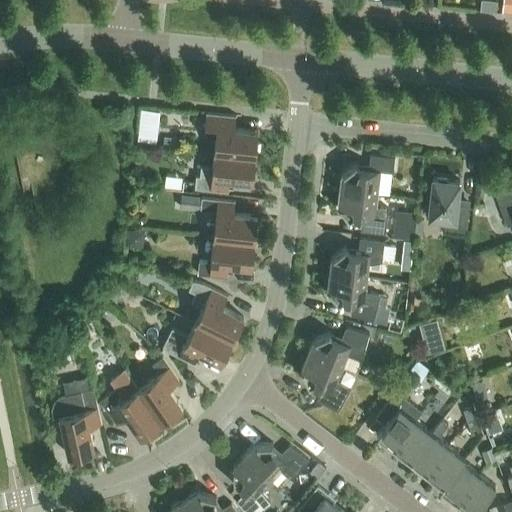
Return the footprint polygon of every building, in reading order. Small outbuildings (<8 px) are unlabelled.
[(496,0),(492,0),(479,0),(479,8),(495,10),(496,0)] [(511,0),(502,0),(502,10),(511,11),(511,0)] [(155,138),(156,107),(138,107),(137,138),(155,138)] [(255,155),(257,129),(234,127),(235,114),(206,111),(204,130),(209,137),(215,137),(214,150),(255,155)] [(252,181),(255,155),(214,150),(212,167),(200,165),(199,175),(195,175),(194,188),(227,191),(228,178),(252,181)] [(341,173),(339,188),(377,192),(379,170),(392,171),(394,156),(370,153),(368,168),(360,167),(356,161),(341,173)] [(466,233),(469,203),(457,201),(459,180),(432,177),(428,216),(445,218),(444,230),(466,233)] [(511,184),(494,191),(507,224),(511,222),(511,184)] [(377,192),(339,188),(337,203),(349,218),(354,213),(362,214),(360,229),(385,232),(388,207),(375,206),(377,192)] [(200,196),(182,194),(181,205),(199,207),(200,196)] [(213,236),(254,240),(257,214),(233,212),(234,200),(201,196),(200,209),(216,211),(213,236)] [(394,209),(396,227),(412,226),(410,207),(394,209)] [(251,266),(254,240),(213,236),(210,261),(198,260),(197,273),(226,276),(228,263),(251,266)] [(329,271),(366,276),(368,263),(381,261),(384,239),(359,236),(357,251),(349,250),(345,245),(331,256),(329,271)] [(411,252),(401,250),(399,261),(409,263),(411,252)] [(365,289),(366,276),(329,271),(327,287),(338,301),(344,297),(352,298),(350,313),(373,319),(380,293),(365,289)] [(194,321),(231,339),(243,316),(221,305),(227,294),(203,282),(193,279),(188,289),(195,293),(191,301),(201,307),(194,321)] [(419,323),(427,352),(445,347),(437,318),(419,323)] [(220,362),(231,339),(194,321),(187,335),(171,327),(162,346),(167,350),(193,363),(199,351),(220,362)] [(307,352),(342,367),(347,354),(361,358),(368,333),(345,326),(339,340),(332,337),(329,331),(312,338),(307,352)] [(336,379),(342,367),(307,352),(301,367),(308,384),(314,381),(322,384),(316,398),(337,410),(350,387),(336,379)] [(138,387),(161,421),(182,406),(169,387),(179,379),(162,355),(152,363),(158,372),(138,387)] [(161,421),(138,387),(125,368),(112,377),(118,386),(99,399),(116,423),(126,416),(140,436),(161,421)] [(438,388),(445,380),(436,373),(430,382),(438,388)] [(470,383),(479,407),(491,403),(483,382),(482,379),(470,383)] [(445,380),(438,388),(447,395),(453,386),(445,380)] [(393,446),(415,418),(421,410),(404,396),(407,392),(398,385),(375,414),(385,422),(376,433),(393,446)] [(64,393),(64,392),(61,393),(58,395),(56,397),(54,399),(53,402),(51,405),(51,408),(51,411),(52,414),(53,417),(59,415),(68,454),(94,449),(89,425),(101,423),(93,387),(64,393)] [(466,419),(476,415),(472,405),(463,409),(466,419)] [(476,415),(466,419),(470,429),(480,425),(476,415)] [(409,459),(431,431),(415,418),(393,446),(409,459)] [(439,437),(449,424),(443,419),(433,432),(431,431),(409,459),(426,472),(447,444),(439,437)] [(243,453),(270,479),(280,469),(292,479),(308,458),(288,443),(278,454),(272,449),(272,442),(254,442),(243,453)] [(442,484),(462,460),(464,457),(447,444),(426,472),(442,484)] [(486,461),(496,458),(491,445),(481,449),(486,461)] [(261,489),(270,479),(243,453),(232,465),(233,483),(240,483),(246,488),(235,499),(245,511),(257,511),(271,501),(261,489)] [(456,500),(478,472),(462,460),(442,484),(439,487),(456,500)] [(478,472),(456,500),(471,511),(473,511),(495,485),(478,472)] [(339,511),(341,509),(324,496),(327,492),(317,484),(297,510),(299,511),(339,511)] [(184,498),(191,511),(238,511),(231,502),(217,509),(213,502),(215,496),(198,491),(184,498)] [(191,511),(184,498),(171,506),(169,511),(191,511)] [(498,511),(511,511),(511,501),(511,499),(496,504),(498,511)]
